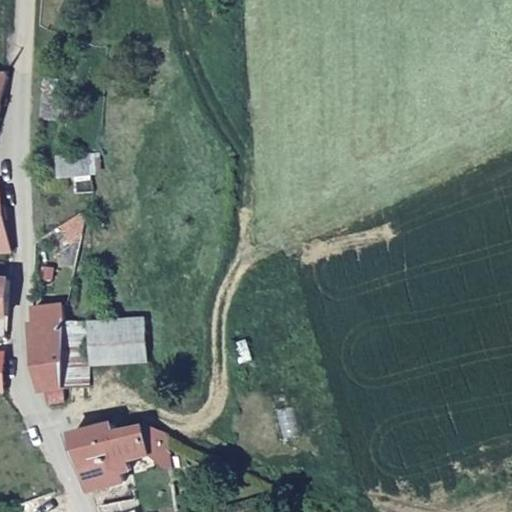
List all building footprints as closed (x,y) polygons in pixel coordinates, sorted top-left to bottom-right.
[(92,176),(88,153),(56,159),(60,182),(92,176)] [(0,313),(8,313),(9,276),(0,275),(0,313)] [(70,391),(65,340),(68,311),(34,312),(35,354),(44,393),(70,391)] [(144,360),(142,322),(67,326),(65,340),(70,391),(94,389),(92,363),(144,360)] [(126,470),(121,458),(144,449),(136,428),(134,427),(117,432),(108,424),(67,439),(87,497),(118,485),(114,475),(126,470)] [(156,445),(153,436),(136,428),(144,449),(156,445)] [(136,511),(133,500),(101,511),(136,511)]
